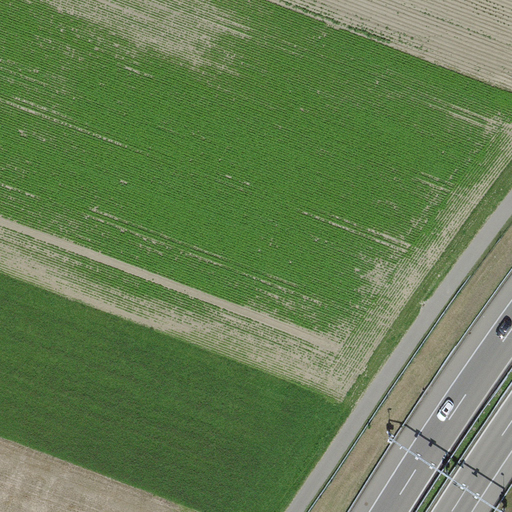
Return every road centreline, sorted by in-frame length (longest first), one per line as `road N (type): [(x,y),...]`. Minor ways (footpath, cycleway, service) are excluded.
road 1 (track): [(296,511),(511,204)]
road 2 (motorway): [(511,330),(390,511)]
